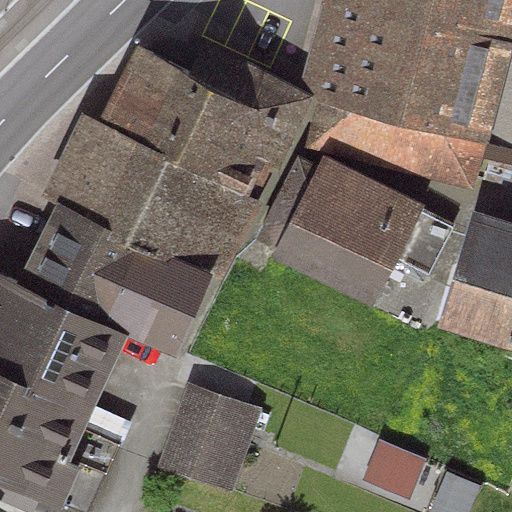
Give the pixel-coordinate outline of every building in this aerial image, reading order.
[(511,0),(326,0),(327,1),(511,44),(511,0)] [(511,45),(327,1),(306,86),(303,99),(318,102),(329,105),(490,144),(511,149),(511,45)] [(40,200),(51,205),(217,279),(228,284),(234,258),(256,233),(294,153),(318,102),(303,99),(306,86),(205,42),(193,68),(137,46),(99,120),(82,114),(40,200)] [(490,144),(329,105),(317,153),(325,155),(478,192),(490,144)] [(320,165),(294,153),(256,233),(275,242),(266,262),(380,315),(397,277),(404,264),(429,275),(452,228),(426,216),(431,204),(325,155),(320,165)] [(217,279),(51,205),(15,287),(130,337),(182,359),(217,279)] [(511,229),(479,219),(440,335),(511,358),(511,229)] [(15,287),(0,280),(0,482),(60,507),(64,501),(88,511),(116,444),(88,432),(130,337),(15,287)] [(262,404),(193,380),(162,468),(232,492),(262,404)]
